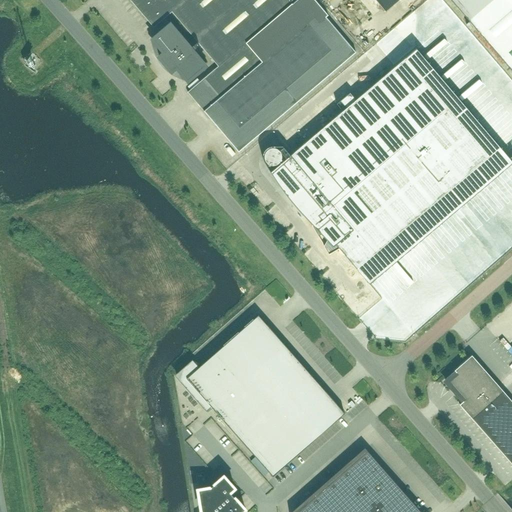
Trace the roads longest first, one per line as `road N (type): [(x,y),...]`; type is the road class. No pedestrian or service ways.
road 1 (unclassified): [(384,378),(49,0)]
road 2 (unclassified): [(499,511),(384,378)]
road 3 (unclassified): [(384,378),(511,266)]
